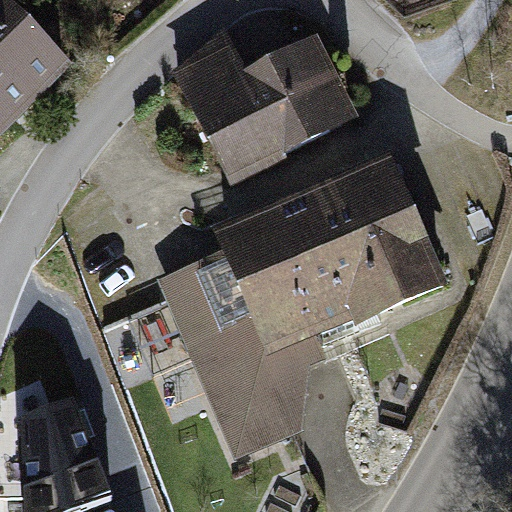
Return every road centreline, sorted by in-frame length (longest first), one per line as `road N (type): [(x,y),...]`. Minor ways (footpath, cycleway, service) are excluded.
road 1 (residential): [(239,0),(108,110),(41,197),(0,285)]
road 2 (tertiary): [(511,343),(422,511)]
road 3 (residential): [(447,111),(335,0)]
